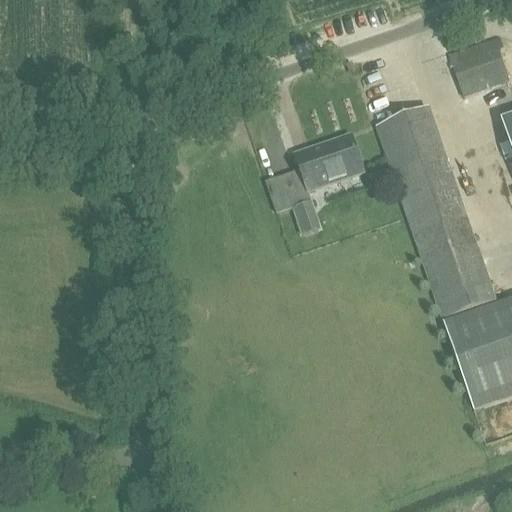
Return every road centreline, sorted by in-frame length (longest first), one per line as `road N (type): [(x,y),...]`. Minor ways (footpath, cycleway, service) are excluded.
road 1 (unclassified): [(132,126),(504,0)]
road 2 (unclassified): [(162,511),(146,406),(132,126)]
road 3 (unknown): [(414,30),(511,212)]
road 4 (unclassified): [(132,126),(0,161)]
